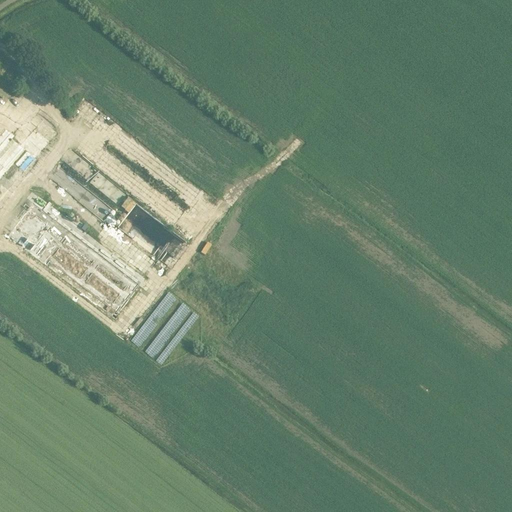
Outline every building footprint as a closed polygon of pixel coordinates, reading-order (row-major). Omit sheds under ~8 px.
[(42,118),(0,167),(0,201),(59,133),(42,118)] [(0,155),(15,133),(1,124),(0,126),(0,155)] [(14,138),(0,155),(0,164),(18,141),(14,138)] [(155,173),(152,177),(190,204),(202,188),(179,172),(177,173),(172,170),(174,167),(153,152),(146,162),(154,168),(152,171),(155,173)] [(105,221),(114,209),(89,190),(93,186),(73,171),(70,175),(56,165),(47,177),(105,221)] [(160,190),(130,170),(124,178),(127,180),(122,187),(146,204),(148,202),(151,198),(157,202),(159,200),(155,197),(160,190)] [(114,321),(147,276),(37,197),(4,242),(114,321)] [(130,212),(135,203),(127,198),(122,207),(130,212)] [(117,228),(169,266),(188,241),(135,203),(117,228)]
